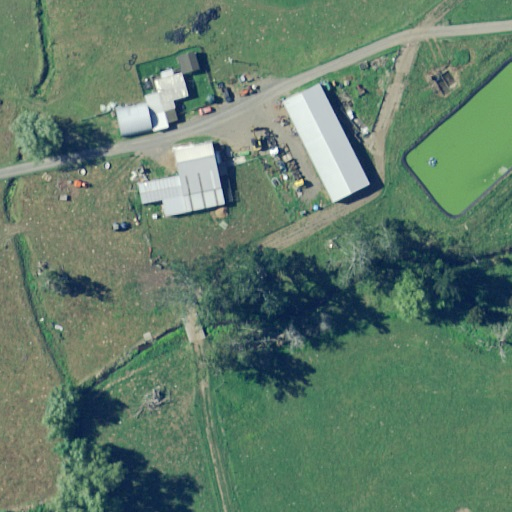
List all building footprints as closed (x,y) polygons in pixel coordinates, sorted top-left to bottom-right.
[(199,70),(195,53),(178,57),(182,74),(199,70)] [(148,109),(151,116),(177,107),(174,101),(189,96),(181,74),(174,77),(171,69),(159,73),(161,79),(154,82),(157,92),(144,97),(146,102),(148,109)] [(370,185),(319,84),(282,103),(333,203),(370,185)] [(155,128),(151,116),(148,109),(146,102),(116,113),(125,139),(155,128)] [(225,161),(222,149),(214,151),(212,143),(174,150),(179,176),(139,185),(142,204),(163,200),(166,216),(225,205),(219,177),(227,175),(225,161)]
